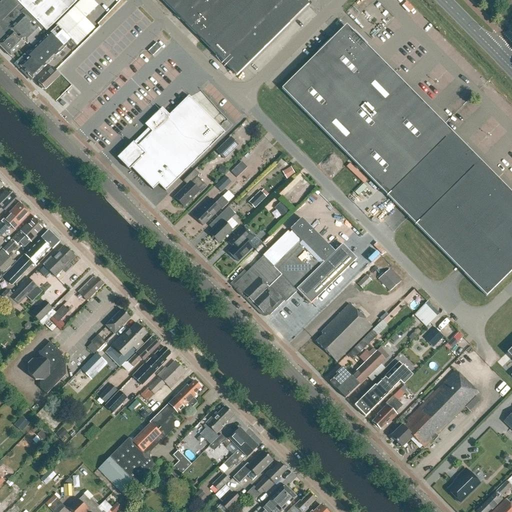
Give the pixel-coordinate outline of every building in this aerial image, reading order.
[(6,0),(0,6),(0,47),(10,58),(25,43),(27,45),(40,32),(43,28),(46,32),(68,10),(78,0),(6,0)] [(80,0),(73,7),(74,8),(52,30),(51,30),(44,36),(45,38),(27,55),(25,54),(16,63),(32,80),(67,47),(71,52),(94,29),(85,19),(98,6),(91,0),(80,0)] [(255,0),(161,0),(208,47),(255,0)] [(309,5),(304,0),(255,0),(208,47),(236,76),(309,5)] [(108,13),(97,24),(105,32),(116,21),(108,13)] [(118,37),(125,37),(125,45),(135,46),(137,27),(120,25),(118,37)] [(339,33),(281,89),(353,161),(410,105),(339,33)] [(152,56),(161,48),(157,43),(148,52),(152,56)] [(45,90),(70,67),(76,61),(70,56),(64,61),(54,71),(51,68),(44,75),(45,76),(38,83),(38,86),(42,90),(45,90)] [(158,185),(165,192),(225,133),(189,96),(169,116),(162,109),(145,125),(152,133),(137,147),(133,143),(117,159),(129,171),(131,169),(153,190),(158,185)] [(381,190),(438,133),(410,105),(353,161),(381,190)] [(511,271),(511,208),(438,133),(381,190),(486,297),(511,271)] [(224,160),(238,146),(230,137),(216,151),(224,160)] [(241,162),(231,172),(237,178),(247,168),(241,162)] [(224,175),(226,169),(220,167),(218,173),(224,175)] [(291,167),(285,170),(290,178),(295,174),(291,167)] [(200,193),(206,187),(196,177),(198,175),(194,170),(182,181),(186,186),(174,198),(182,207),(198,191),(200,193)] [(221,193),(231,183),(225,177),(215,186),(221,193)] [(288,200),(294,205),(310,190),(304,184),(288,200)] [(0,214),(16,198),(8,189),(0,196),(0,214)] [(260,191),(248,203),(254,209),(266,198),(260,191)] [(222,197),(215,204),(210,199),(192,217),(201,227),(219,209),(221,211),(228,203),(222,197)] [(20,203),(4,220),(0,224),(0,237),(11,226),(15,230),(17,227),(18,228),(24,222),(23,221),(30,213),(20,203)] [(289,213),(280,203),(274,209),(283,218),(289,213)] [(218,243),(230,231),(224,224),(230,219),(223,211),(214,220),(219,224),(208,234),(218,243)] [(31,242),(45,228),(35,218),(2,250),(8,256),(18,246),(17,245),(19,243),(24,248),(31,242)] [(273,267),(263,256),(240,279),(240,278),(234,284),(262,314),(265,312),(269,316),(284,301),(286,302),(297,291),(296,290),(335,252),(301,218),(290,229),(301,240),(273,267)] [(252,248),(248,244),(254,239),(251,236),(242,227),(233,237),(227,243),(232,248),(227,253),(237,263),(252,248)] [(37,265),(60,243),(48,231),(19,261),(4,277),(11,285),(32,263),(35,266),(37,265)] [(338,249),(348,259),(365,242),(355,232),(338,249)] [(66,267),(75,258),(63,246),(56,254),(57,254),(54,257),(52,255),(43,265),(55,278),(62,271),(63,272),(65,272),(67,270),(67,268),(66,267)] [(0,268),(10,258),(8,256),(2,250),(0,252),(0,268)] [(381,262),(384,260),(379,255),(375,259),(378,261),(373,267),(380,274),(387,267),(381,262)] [(389,293),(400,282),(389,270),(377,281),(389,293)] [(357,285),(362,290),(371,281),(366,276),(357,285)] [(87,301),(104,285),(97,278),(95,280),(93,278),(78,293),(87,301)] [(12,295),(5,301),(10,306),(15,302),(18,305),(26,297),(36,286),(29,279),(19,289),(18,289),(12,295)] [(32,302),(42,292),(36,286),(26,297),(32,302)] [(0,306),(5,301),(12,295),(8,290),(0,297),(0,306)] [(379,320),(384,325),(418,296),(413,290),(379,320)] [(62,298),(66,302),(73,295),(69,291),(62,298)] [(50,309),(45,303),(32,314),(37,320),(50,309)] [(430,306),(427,303),(417,311),(421,315),(426,320),(429,324),(439,315),(435,311),(430,306)] [(336,364),(372,328),(349,305),(320,334),(322,336),(315,343),(336,364)] [(63,306),(52,318),(58,323),(69,312),(63,306)] [(114,334),(130,319),(122,310),(106,326),(114,334)] [(439,331),(447,324),(443,319),(435,327),(439,331)] [(139,341),(146,334),(136,324),(126,335),(125,333),(112,346),(123,357),(133,347),(137,351),(143,345),(139,341)] [(437,344),(444,337),(435,328),(428,335),(437,344)] [(359,354),(377,337),(371,331),(354,349),(359,354)] [(412,341),(417,336),(414,332),(408,338),(412,341)] [(455,333),(444,344),(448,349),(460,338),(455,333)] [(98,350),(106,343),(98,335),(91,343),(86,348),(94,355),(98,350)] [(149,354),(159,345),(158,344),(159,342),(156,339),(154,339),(153,339),(128,363),(133,368),(142,359),(143,360),(149,355),(149,354)] [(65,376),(65,360),(61,356),(63,355),(50,343),(39,354),(39,360),(33,360),(28,365),(28,374),(35,381),(40,381),(40,389),(47,395),(65,376)] [(165,360),(171,354),(165,348),(159,354),(158,353),(146,365),(145,364),(133,377),(142,386),(166,361),(165,360)] [(345,399),(377,367),(376,366),(383,359),(376,352),(351,377),(337,390),(345,399)] [(94,374),(105,362),(97,354),(85,366),(94,374)] [(177,380),(184,372),(175,362),(175,363),(167,370),(166,368),(158,376),(159,378),(152,385),(151,385),(141,395),(147,402),(154,395),(165,384),(170,390),(178,381),(177,380)] [(403,386),(412,376),(402,366),(387,381),(384,379),(381,382),(381,381),(379,382),(380,383),(376,387),(375,386),(354,407),(365,418),(388,395),(393,390),(392,389),(399,382),(403,386)] [(337,390),(351,377),(342,368),(335,374),(336,376),(330,383),(337,390)] [(424,449),(478,394),(455,371),(406,422),(408,423),(403,428),(402,426),(390,437),(402,448),(412,437),(424,449)] [(196,403),(193,399),(196,396),(195,394),(201,388),(194,382),(188,388),(187,386),(149,423),(150,424),(132,442),(129,439),(98,469),(124,496),(155,466),(142,453),(158,438),(162,441),(171,432),(172,431),(173,416),(172,415),(178,409),(180,411),(188,403),(192,407),(196,403)] [(128,395),(134,389),(128,383),(122,389),(128,395)] [(111,384),(98,398),(104,404),(117,391),(111,384)] [(407,397),(410,393),(403,386),(400,390),(407,397)] [(119,393),(106,406),(113,413),(126,400),(119,393)] [(395,414),(403,407),(396,400),(388,407),(387,406),(377,416),(378,417),(373,423),(374,424),(374,426),(377,429),(379,429),(380,430),(389,421),(391,422),(397,416),(395,414)] [(212,435),(207,440),(203,436),(191,447),(199,456),(209,446),(218,438),(215,435),(227,424),(226,423),(232,416),(233,416),(233,415),(225,407),(225,408),(218,415),(216,414),(206,424),(204,427),(212,435)] [(22,433),(29,424),(21,417),(14,426),(22,433)] [(239,450),(250,439),(248,438),(250,437),(246,433),(245,434),(240,429),(233,435),(232,433),(226,440),(221,435),(218,438),(209,446),(214,451),(222,443),(227,448),(232,443),(239,450)] [(258,447),(250,439),(239,450),(233,456),(228,461),(223,465),(229,471),(236,465),(237,466),(246,457),(247,458),(258,447)] [(176,480),(192,465),(178,451),(173,456),(179,462),(169,472),(176,480)] [(257,477),(272,462),(263,452),(249,466),(247,464),(233,478),(239,484),(252,471),(257,477)] [(279,478),(286,470),(285,469),(284,467),(283,466),(281,465),(280,464),(271,472),(270,471),(265,476),(266,477),(254,489),(260,494),(252,503),(256,507),(264,499),(260,495),(272,483),(274,485),(280,479),(279,478)] [(88,474),(87,469),(82,468),(78,471),(79,476),(84,477),(88,474)] [(51,480),(56,475),(50,470),(45,475),(51,480)] [(478,484),(465,471),(456,479),(457,481),(447,492),(459,504),(478,484)] [(223,474),(212,485),(218,492),(230,481),(223,474)] [(46,485),(51,480),(45,475),(40,480),(46,485)] [(502,500),(500,498),(511,486),(511,484),(511,476),(477,511),(488,511),(491,510),(492,510),(502,500)] [(270,511),(291,492),(285,486),(263,509),(265,511),(263,511),(270,511)] [(227,511),(228,511),(240,500),(232,492),(220,504),(227,511)] [(282,511),(296,497),(291,492),(270,511),(282,511)] [(307,508),(315,500),(309,494),(301,502),(300,501),(295,506),(294,505),(287,511),(304,511),(308,509),(307,508)] [(89,501),(83,495),(69,509),(71,511),(88,511),(96,505),(90,499),(89,501)] [(53,497),(45,505),(47,507),(56,499),(53,497)] [(511,511),(511,501),(510,504),(505,500),(493,511),(511,511)]
